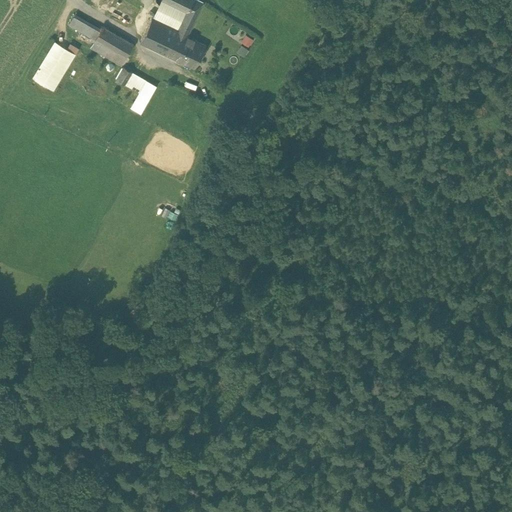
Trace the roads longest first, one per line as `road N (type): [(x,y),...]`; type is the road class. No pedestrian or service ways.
road 1 (track): [(108,461),(140,462),(355,418),(428,394),(511,388)]
road 2 (track): [(269,119),(252,152),(275,204),(261,275),(183,373)]
road 3 (track): [(269,119),(493,228),(511,245)]
